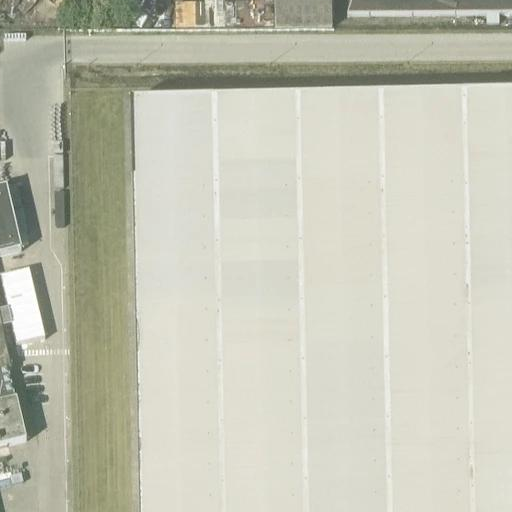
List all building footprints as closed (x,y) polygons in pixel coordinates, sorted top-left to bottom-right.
[(511,0),(353,0),(347,20),(511,18),(511,0)] [(59,54),(20,55),(22,145),(62,144),(59,54)] [(139,511),(511,511),(511,97),(130,105),(139,511)] [(53,157),(61,157),(61,146),(53,146),(53,157)] [(0,450),(27,444),(17,403),(16,403),(9,373),(12,372),(0,322),(0,258),(21,254),(7,190),(0,191),(0,450)] [(21,358),(46,355),(44,339),(19,343),(21,358)]
